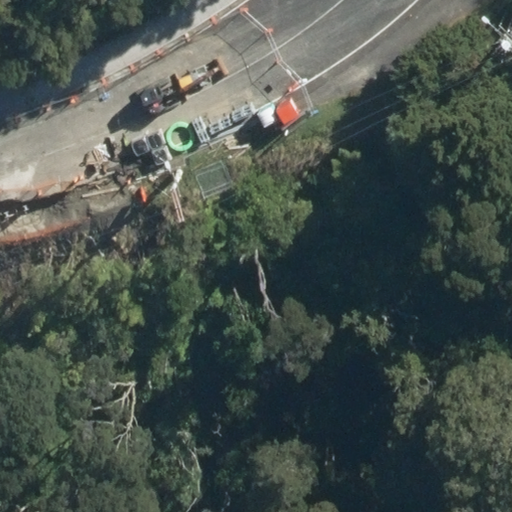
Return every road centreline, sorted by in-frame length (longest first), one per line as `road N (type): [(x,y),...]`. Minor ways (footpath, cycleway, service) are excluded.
road 1 (tertiary): [(339,0),(201,92),(0,171)]
road 2 (track): [(511,103),(474,70),(489,0)]
